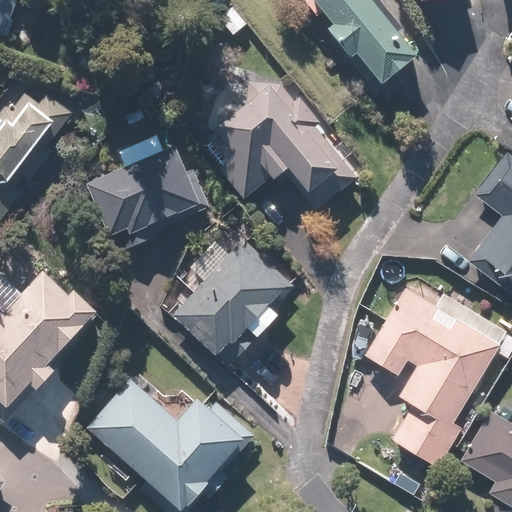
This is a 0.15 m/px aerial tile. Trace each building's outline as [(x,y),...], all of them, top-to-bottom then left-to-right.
[(0,0),(0,38),(14,0),(0,0)] [(302,0),(325,28),(319,32),(369,94),(412,59),(393,35),(397,31),(371,0),(302,0)] [(253,141),(216,168),(239,199),(266,180),(269,183),(282,174),(299,198),(331,175),(259,75),(232,94),(242,107),(233,113),(253,141)] [(0,217),(14,201),(0,188),(0,186),(50,128),(57,134),(73,115),(46,92),(36,104),(25,94),(11,110),(5,105),(0,111),(0,217)] [(123,168),(83,185),(105,239),(123,231),(125,237),(194,208),(169,148),(160,152),(154,136),(116,151),(123,168)] [(511,158),(504,153),(471,196),(496,216),(463,258),(511,296),(511,158)] [(234,247),(169,316),(224,368),(273,316),(265,309),(281,291),(234,247)] [(1,314),(0,313),(0,426),(15,411),(9,405),(26,387),(32,392),(49,373),(42,366),(90,314),(67,293),(64,297),(39,274),(1,314)] [(431,307),(401,289),(359,357),(394,379),(404,362),(414,368),(394,400),(411,410),(389,445),(433,472),(457,432),(448,427),(505,335),(439,294),(431,307)] [(175,422),(126,379),(82,430),(145,485),(139,492),(161,511),(178,511),(239,443),(192,402),(175,422)] [(511,427),(487,413),(457,463),(491,483),(484,494),(511,510),(511,427)]
